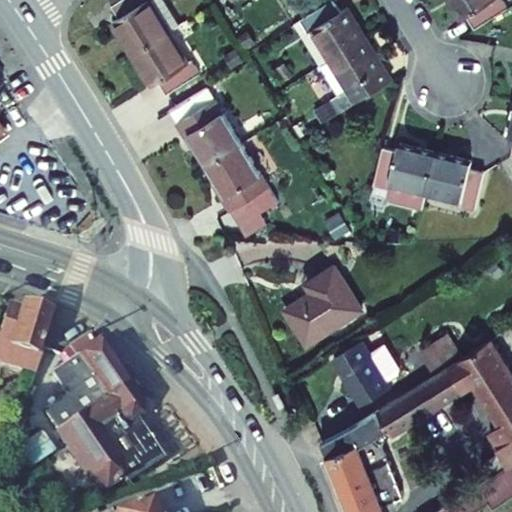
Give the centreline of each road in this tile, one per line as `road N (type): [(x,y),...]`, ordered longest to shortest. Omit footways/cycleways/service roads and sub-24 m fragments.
road 1 (secondary): [(142,294),(150,238),(133,196),(22,18)]
road 2 (primary): [(299,511),(250,418),(178,323),(142,294)]
road 3 (primary): [(123,325),(206,400),(269,511)]
road 4 (primary): [(142,294),(92,267),(0,236)]
road 5 (primary): [(0,269),(123,325)]
